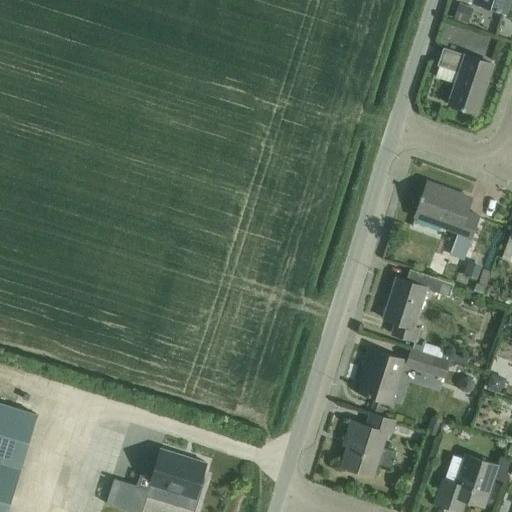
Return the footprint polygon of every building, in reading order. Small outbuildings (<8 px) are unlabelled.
[(473,0),(473,2),(504,12),(507,0),(473,0)] [(453,15),(467,21),(473,6),(458,1),(453,15)] [(435,65),(436,66),(433,75),(455,83),(448,104),(473,112),(490,64),(441,48),(435,65)] [(462,259),(478,215),(465,210),(470,197),(454,192),(453,194),(442,190),(443,188),(426,182),(414,215),(456,231),(448,253),(462,259)] [(464,271),(476,276),(481,264),(469,259),(464,271)] [(414,340),(418,328),(412,326),(426,288),(449,296),(453,284),(408,268),(404,279),(395,276),(381,317),(394,321),(390,332),(414,340)] [(475,282),(473,289),(482,292),(489,272),(483,271),(479,283),(475,282)] [(443,377),(448,361),(410,349),(405,364),(443,377)] [(370,413),(383,417),(389,401),(402,359),(372,350),(359,392),(375,397),(370,413)] [(491,372),(487,386),(501,391),(506,377),(491,372)] [(0,511),(7,511),(39,414),(0,402),(0,511)] [(383,417),(370,413),(368,412),(364,424),(349,420),(344,437),(349,438),(340,464),(372,475),(376,461),(388,465),(393,450),(382,446),(386,433),(390,434),(394,421),(383,417)] [(439,418),(431,415),(426,429),(435,432),(439,418)] [(195,511),(206,477),(202,476),(206,462),(161,448),(148,489),(114,478),(106,503),(133,511),(142,511),(147,496),(195,511)] [(442,480),(434,503),(447,508),(451,496),(464,500),(482,506),(492,477),(496,465),(494,464),(465,454),(454,484),(442,480)] [(496,465),(492,477),(502,480),(510,458),(509,458),(499,455),(496,465)]
